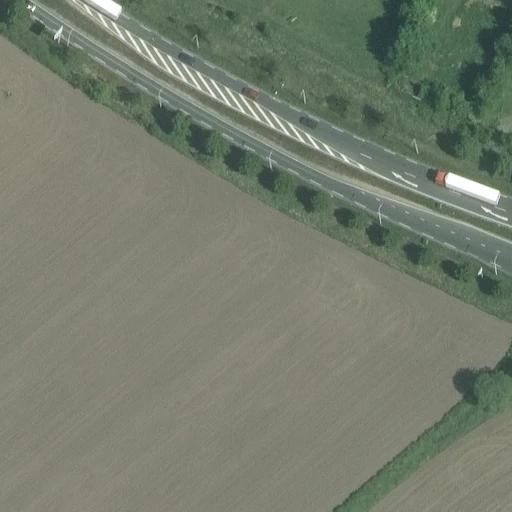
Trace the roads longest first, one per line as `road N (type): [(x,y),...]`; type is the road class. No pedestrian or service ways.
road 1 (primary): [(18,0),(307,174),(511,258)]
road 2 (primary): [(511,213),(400,169),(235,87),(85,0)]
